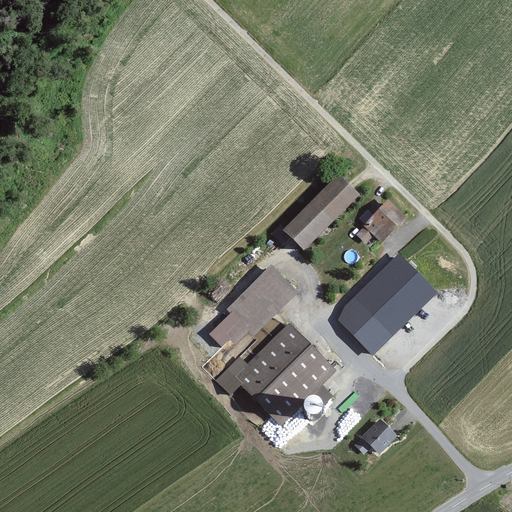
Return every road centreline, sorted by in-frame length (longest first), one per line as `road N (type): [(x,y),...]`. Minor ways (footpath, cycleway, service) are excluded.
road 1 (track): [(206,0),(467,259),(470,299),(387,385)]
road 2 (track): [(321,323),(426,214)]
